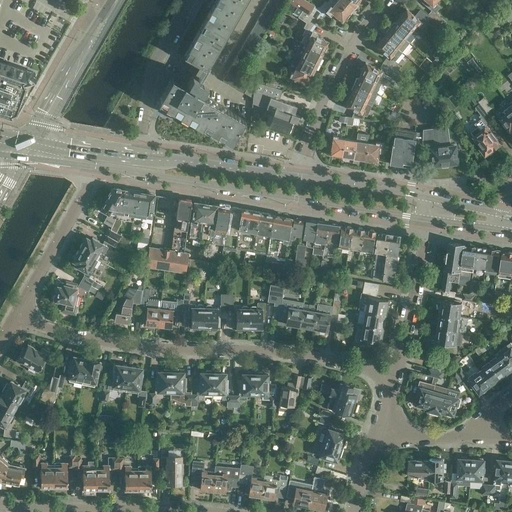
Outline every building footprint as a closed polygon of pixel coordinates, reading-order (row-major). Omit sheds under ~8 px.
[(246,0),(215,0),(184,56),(207,69),(246,0)] [(283,4),(274,0),(268,0),(267,3),(279,9),(283,4)] [(286,0),(295,6),(316,20),(319,15),(322,17),(325,12),(330,16),(332,14),(342,22),(350,13),(349,13),(336,2),(334,0),(329,0),(327,3),(325,2),(320,7),(316,8),(304,0),(286,0)] [(353,0),(337,0),(336,2),(349,13),(352,9),(355,10),(359,5),(353,0)] [(419,0),(431,10),(428,14),(442,26),(446,21),(435,12),(440,6),(435,2),(437,0),(419,0)] [(495,4),(492,1),(487,6),(490,9),(494,6),(495,4)] [(279,9),(267,3),(264,8),(276,14),(279,9)] [(316,20),(295,6),(291,13),(306,22),(303,28),(305,29),(302,35),(304,36),(301,42),(322,53),(323,53),(328,43),(316,37),(317,34),(312,32),(315,26),(313,25),(316,20)] [(487,12),(486,13),(490,17),(497,9),(494,6),(490,9),(487,12)] [(276,14),(264,8),(261,13),(273,19),(276,14)] [(431,18),(420,9),(414,16),(406,10),(399,19),(412,30),(417,25),(418,26),(421,22),(425,25),(431,18)] [(506,11),(500,15),(505,20),(510,15),(506,11)] [(273,19),(261,13),(258,18),(269,25),(273,19)] [(269,25),(258,18),(255,24),(266,30),(269,25)] [(394,22),(390,27),(410,43),(417,34),(412,30),(399,19),(396,23),(394,22)] [(282,23),(276,20),(272,26),(278,29),(282,23)] [(266,30),(255,24),(252,29),(263,35),(266,30)] [(387,35),(384,38),(402,53),(410,43),(390,27),(386,31),(387,35)] [(263,35),(252,29),(249,34),(259,40),(263,35)] [(259,40),(249,34),(246,39),(256,45),(259,40)] [(268,41),(261,37),(257,45),(264,49),(268,41)] [(383,37),(375,47),(391,59),(389,62),(386,59),(383,63),(396,71),(400,66),(394,62),(402,53),(384,38),(383,37)] [(256,45),(246,39),(243,45),(253,50),(256,45)] [(295,53),(301,56),(319,64),(321,60),(320,57),(322,53),(301,42),(300,42),(295,53)] [(240,50),(249,55),(253,50),(243,45),(240,50)] [(249,55),(240,50),(237,55),(247,61),(249,56),(249,55)] [(247,61),(237,55),(234,61),(245,67),(247,61)] [(301,56),(296,67),(311,75),(314,70),(316,70),(319,64),(301,56)] [(472,57),(466,62),(477,75),(482,70),(472,57)] [(435,58),(431,62),(437,66),(437,65),(440,62),(435,58)] [(0,60),(0,103),(12,108),(10,104),(14,102),(15,106),(28,72),(23,74),(21,71),(25,69),(0,60)] [(245,67),(234,61),(231,66),(243,73),(245,67)] [(437,66),(431,62),(424,71),(429,75),(437,66)] [(361,74),(380,83),(387,87),(392,76),(397,79),(400,73),(396,71),(383,63),(379,69),(366,63),(361,74)] [(243,73),(231,66),(228,71),(235,75),(241,78),(243,73)] [(311,75),(296,67),(292,73),(291,72),(289,77),(307,86),(312,75),(311,75)] [(223,81),(229,84),(235,75),(228,71),(223,81)] [(356,78),(354,84),(371,92),(375,94),(380,83),(361,74),(359,78),(356,78)] [(208,83),(193,75),(185,88),(171,80),(158,101),(231,143),(244,121),(244,119),(201,95),(208,83)] [(241,78),(235,75),(229,84),(236,88),(242,79),(241,78)] [(267,78),(265,85),(276,88),(278,82),(267,78)] [(249,83),(242,79),(236,88),(243,92),(249,83)] [(252,97),(252,103),(264,107),(262,115),(268,117),(265,124),(269,126),(290,133),(293,125),(291,124),(292,121),(297,122),(299,116),(294,114),(297,106),(278,100),(282,90),(276,88),(265,85),(255,82),(254,86),(252,97)] [(254,86),(249,83),(243,92),(252,97),(254,86)] [(353,92),(351,96),(366,103),(369,104),(371,99),(368,98),(371,92),(354,84),(351,89),(353,92)] [(351,96),(350,96),(345,106),(362,114),(365,110),(363,109),(366,103),(351,96)] [(475,97),(472,100),(477,106),(480,103),(479,101),(475,97)] [(480,103),(487,112),(492,108),(484,97),(479,101),(480,103)] [(477,106),(475,107),(481,115),(479,116),(481,119),(476,123),(478,127),(472,132),(475,136),(474,136),(482,147),(481,148),(486,155),(499,145),(496,139),(497,138),(486,124),(493,119),(487,112),(480,103),(477,106)] [(511,106),(511,105),(504,111),(507,114),(502,118),(510,130),(511,128),(511,106)] [(396,118),(388,114),(386,120),(393,123),(396,118)] [(348,116),(346,125),(352,125),(352,124),(359,125),(359,119),(353,118),(354,117),(348,116)] [(422,144),(421,148),(430,149),(432,165),(456,162),(454,146),(450,146),(448,126),(422,129),(422,132),(422,144)] [(422,132),(395,128),(393,143),(392,143),(391,146),(392,146),(389,164),(402,166),(402,163),(411,164),(414,147),(421,148),(422,144),(422,132)] [(341,156),(342,156),(344,139),(338,138),(338,136),(333,135),(330,155),(341,156)] [(344,139),(342,156),(346,156),(347,158),(353,159),(356,140),(344,139)] [(356,140),(353,159),(359,160),(361,158),(365,159),(368,142),(356,140)] [(368,142),(365,159),(365,160),(377,162),(380,142),(375,141),(375,143),(368,142)] [(113,188),(111,192),(101,210),(109,214),(115,215),(118,201),(122,201),(123,189),(113,188)] [(114,221),(110,229),(116,233),(121,224),(120,223),(121,218),(118,217),(119,215),(126,216),(127,213),(134,214),(136,204),(137,204),(140,192),(123,189),(122,201),(118,201),(115,215),(114,221)] [(136,204),(134,214),(141,216),(141,219),(145,219),(142,235),(149,236),(155,194),(140,192),(137,204),(136,204)] [(184,252),(185,244),(186,237),(192,200),(178,198),(174,224),(170,250),(148,246),(145,266),(185,272),(185,270),(218,276),(220,263),(187,258),(188,252),(184,252)] [(194,201),(190,224),(188,238),(193,238),(192,245),(199,246),(200,239),(206,203),(194,201)] [(206,203),(200,239),(212,241),(213,230),(217,204),(206,203)] [(217,204),(213,230),(221,231),(219,242),(224,242),(229,206),(217,204)] [(229,206),(224,242),(224,243),(225,243),(224,249),(235,250),(235,248),(266,253),(273,214),(229,206)] [(265,260),(280,263),(281,263),(276,262),(278,249),(277,249),(279,238),(285,238),(284,242),(287,243),(288,239),(290,225),(291,217),(273,214),(266,253),(265,260)] [(288,239),(287,243),(287,245),(290,245),(291,239),(294,240),(295,235),(300,236),(303,220),(300,220),(299,218),(296,218),(294,219),(293,218),(292,226),(290,225),(288,239)] [(305,220),(305,224),(302,239),(306,239),(305,244),(307,246),(313,247),(317,222),(316,222),(316,221),(306,219),(306,220),(305,220)] [(313,247),(312,253),(322,255),(324,246),(328,224),(324,223),(323,222),(319,221),(318,222),(317,222),(313,247)] [(328,224),(324,246),(322,255),(334,256),(336,242),(338,226),(337,226),(336,224),(332,224),(331,224),(328,224)] [(346,227),(340,226),(337,246),(349,248),(352,228),(351,228),(350,226),(347,226),(346,227)] [(352,228),(349,248),(360,249),(363,230),(362,230),(361,228),(358,227),(357,229),(352,228)] [(105,234),(107,235),(118,241),(121,236),(116,233),(110,229),(108,228),(105,234)] [(363,230),(360,249),(358,259),(361,259),(363,250),(371,251),(374,232),(373,231),(373,230),(370,229),(369,231),(363,230)] [(374,252),(370,277),(381,279),(388,234),(387,234),(386,232),(383,231),(382,233),(376,232),(373,252),(374,252)] [(388,234),(381,279),(393,281),(396,255),(399,236),(399,235),(397,233),(394,233),(393,234),(388,234)] [(118,241),(107,235),(104,241),(114,247),(118,241)] [(121,236),(118,241),(127,247),(128,237),(121,236)] [(136,248),(138,238),(131,237),(129,244),(136,248)] [(86,238),(79,249),(98,260),(102,252),(99,251),(103,244),(92,238),(91,240),(86,238)] [(449,242),(448,254),(442,289),(449,291),(451,281),(458,282),(459,280),(464,245),(464,244),(449,242)] [(297,244),(294,265),(305,266),(306,259),(304,258),(306,245),(297,244)] [(459,280),(469,282),(470,271),(473,271),(473,267),(476,247),(475,247),(474,245),(471,245),(470,246),(464,245),(459,280)] [(476,247),(473,267),(485,269),(488,249),(487,249),(486,247),(483,247),(482,248),(476,247)] [(488,249),(485,269),(492,270),(497,271),(501,251),(495,250),(494,249),(491,248),(490,249),(488,249)] [(98,260),(79,249),(73,261),(78,264),(76,266),(85,271),(83,274),(84,275),(81,280),(90,286),(93,280),(94,280),(89,277),(90,275),(92,274),(93,273),(96,268),(94,267),(98,260)] [(499,276),(511,278),(511,269),(511,251),(510,251),(508,253),(503,252),(499,276)] [(208,259),(220,262),(222,254),(210,252),(208,259)] [(323,256),(323,260),(321,260),(319,269),(325,270),(326,264),(330,264),(331,257),(323,256)] [(280,263),(265,260),(264,268),(279,270),(280,263)] [(90,286),(81,280),(78,285),(88,291),(88,290),(90,286)] [(102,285),(93,280),(90,286),(96,289),(99,290),(102,285)] [(364,281),(363,287),(376,289),(377,283),(364,281)] [(270,284),(267,300),(275,301),(274,305),(280,306),(283,286),(270,284)] [(57,302),(59,300),(63,301),(61,311),(76,314),(78,305),(75,305),(78,296),(74,295),(76,288),(64,285),(63,288),(57,286),(55,294),(53,295),(52,298),(54,301),(57,302)] [(125,298),(122,304),(121,312),(116,312),(114,320),(128,322),(129,317),(130,317),(132,302),(140,303),(143,288),(142,288),(143,285),(140,285),(138,286),(138,288),(137,289),(128,288),(123,297),(125,298)] [(280,306),(281,306),(287,307),(289,293),(288,292),(289,288),(283,287),(284,286),(283,286),(280,306)] [(376,289),(363,287),(362,293),(368,294),(365,310),(385,314),(387,299),(374,297),(376,289)] [(143,288),(140,303),(141,303),(140,308),(147,309),(145,324),(158,326),(161,300),(148,299),(150,288),(143,288)] [(183,299),(183,303),(189,304),(188,321),(191,321),(190,329),(199,329),(199,326),(204,327),(204,307),(204,306),(202,304),(198,304),(197,306),(195,304),(189,304),(191,290),(185,288),(183,299)] [(475,295),(470,294),(463,293),(462,300),(474,301),(475,295)] [(227,294),(227,305),(233,305),(233,314),(232,314),(232,322),(235,322),(235,330),(244,330),(244,328),(248,328),(249,308),(248,308),(248,307),(246,306),(242,305),(241,307),(240,305),(233,305),(233,294),(227,294)] [(161,300),(158,326),(172,327),(174,309),(175,310),(175,309),(182,310),(183,303),(183,299),(177,298),(176,301),(161,300)] [(302,308),(299,326),(313,328),(316,310),(317,306),(307,304),(307,299),(304,298),(302,308)] [(334,299),(331,313),(338,314),(338,313),(340,301),(334,299)] [(441,313),(441,314),(460,317),(460,316),(467,317),(468,306),(468,304),(466,303),(461,302),(461,303),(441,300),(439,312),(441,313)] [(249,308),(248,328),(253,328),(253,330),(261,330),(261,323),(264,323),(265,302),(257,302),(257,307),(255,306),(251,306),(250,307),(250,308),(249,308)] [(204,307),(204,327),(208,327),(208,329),(217,330),(217,321),(219,321),(220,307),(213,307),(210,304),(207,304),(205,307),(204,307)] [(288,306),(286,317),(285,323),(299,326),(302,308),(288,306)] [(359,309),(357,323),(363,324),(382,328),(385,314),(365,310),(359,309)] [(316,310),(313,328),(327,330),(330,313),(316,310)] [(511,316),(508,311),(503,315),(508,323),(511,321),(511,316)] [(438,328),(457,331),(464,331),(464,325),(458,324),(460,317),(441,314),(438,328)] [(337,319),(336,326),(335,332),(341,333),(343,320),(337,319)] [(382,328),(363,324),(359,344),(367,346),(368,340),(379,342),(382,328)] [(437,328),(435,341),(437,341),(436,342),(455,345),(457,331),(438,328),(437,328)] [(511,343),(511,342),(498,351),(498,352),(511,370),(511,369),(511,343)] [(482,344),(478,347),(482,352),(486,349),(482,344)] [(23,347),(17,358),(30,365),(28,369),(34,373),(36,368),(38,369),(40,370),(45,362),(43,361),(46,355),(28,345),(26,349),(23,347)] [(497,357),(490,362),(501,378),(511,370),(498,352),(495,354),(495,355),(497,357)] [(462,357),(455,355),(449,362),(456,363),(462,357)] [(69,377),(69,381),(81,383),(86,358),(73,356),(72,361),(69,361),(68,369),(71,369),(69,377)] [(86,358),(81,383),(94,386),(96,375),(99,375),(101,367),(98,366),(99,360),(86,358)] [(431,362),(430,369),(441,372),(441,371),(443,365),(431,362)] [(484,369),(481,372),(491,386),(501,378),(490,362),(483,367),(484,369)] [(102,391),(100,400),(101,400),(101,401),(108,402),(108,398),(109,392),(113,393),(113,389),(119,390),(119,386),(125,387),(128,366),(116,365),(115,371),(113,370),(112,380),(113,380),(113,386),(104,385),(103,391),(102,391)] [(128,366),(125,387),(132,388),(132,391),(138,392),(137,396),(139,396),(138,406),(144,407),(146,391),(139,390),(139,384),(141,383),(142,374),(141,374),(142,368),(128,366)] [(461,367),(456,371),(462,379),(467,376),(461,367)] [(155,393),(149,393),(149,404),(156,404),(156,397),(162,397),(162,393),(170,393),(170,369),(163,369),(163,371),(158,371),(158,378),(155,377),(155,393)] [(170,369),(170,393),(170,399),(172,399),(174,399),(177,400),(178,401),(180,402),(181,402),(182,403),(185,403),(185,405),(190,405),(191,394),(185,394),(186,378),(183,378),(183,371),(178,371),(178,369),(170,369)] [(441,372),(430,369),(428,374),(442,378),(444,372),(441,371),(441,372)] [(191,394),(190,405),(191,405),(190,409),(197,410),(197,405),(197,400),(204,400),(204,394),(212,394),(212,370),(206,370),(206,372),(200,372),(200,378),(197,378),(197,394),(191,394)] [(212,370),(212,394),(212,398),(222,398),(222,399),(227,399),(227,406),(233,406),(233,395),(227,395),(228,379),(225,379),(226,373),(220,372),(220,370),(212,370)] [(233,395),(233,406),(233,413),(239,413),(239,406),(240,398),(247,399),(246,395),(254,396),(255,371),(247,371),(247,373),(242,373),(242,380),(239,380),(239,395),(233,395)] [(255,371),(254,396),(263,396),(263,394),(269,394),(269,381),(267,381),(267,374),(262,374),(262,372),(255,371)] [(462,379),(456,371),(451,375),(457,383),(462,379)] [(491,386),(481,372),(478,374),(476,372),(469,378),(481,393),(491,386)] [(59,378),(55,392),(55,394),(61,391),(65,376),(60,374),(59,378)] [(287,386),(281,385),(278,410),(292,412),(293,405),(297,406),(299,387),(301,388),(302,385),(303,377),(301,376),(301,375),(294,374),(292,383),(288,382),(287,386)] [(52,376),(49,390),(55,392),(59,378),(52,376)] [(302,385),(301,388),(303,388),(309,389),(311,378),(304,376),(304,377),(303,377),(302,385)] [(6,382),(1,391),(20,402),(23,396),(25,397),(25,396),(28,398),(33,390),(28,387),(27,390),(10,380),(8,384),(6,382)] [(319,390),(331,394),(356,402),(358,394),(356,393),(357,388),(353,387),(353,386),(340,382),(338,390),(321,384),(319,390)] [(418,386),(416,395),(419,396),(416,404),(429,407),(435,384),(429,382),(427,389),(418,386)] [(429,407),(428,409),(441,413),(442,410),(448,388),(435,384),(429,407)] [(40,397),(52,404),(55,394),(55,392),(49,390),(45,388),(40,397)] [(461,392),(448,388),(442,410),(454,414),(456,406),(459,407),(461,398),(459,398),(461,392)] [(331,394),(319,390),(319,391),(326,393),(326,395),(333,397),(331,402),(329,402),(328,408),(349,414),(350,411),(353,413),(357,402),(356,402),(331,394)] [(0,407),(12,414),(13,414),(20,402),(1,391),(0,393),(0,407)] [(12,414),(0,407),(0,426),(1,424),(5,426),(4,430),(4,435),(15,437),(18,437),(19,431),(16,431),(16,429),(11,427),(14,423),(12,422),(15,415),(13,414),(12,414)] [(322,410),(320,415),(331,419),(333,413),(322,410)] [(23,420),(31,425),(34,420),(25,415),(23,420)] [(331,419),(320,415),(319,421),(330,424),(331,419)] [(318,440),(323,442),(342,448),(345,440),(343,439),(345,434),(323,426),(321,428),(320,431),(321,433),(318,440)] [(18,445),(17,447),(19,452),(28,453),(30,448),(27,448),(29,442),(24,441),(23,446),(18,445)] [(342,448),(323,442),(319,455),(336,460),(338,455),(340,456),(342,448)] [(171,451),(167,451),(167,464),(166,464),(166,476),(167,476),(167,484),(181,484),(181,476),(183,476),(183,464),(181,464),(181,455),(178,455),(178,450),(171,450),(171,451)] [(319,459),(307,455),(305,461),(317,465),(319,459)] [(0,477),(3,474),(3,471),(9,463),(0,456),(0,477)] [(117,469),(117,470),(123,470),(123,473),(124,473),(124,481),(125,481),(125,489),(138,489),(138,468),(137,468),(130,468),(130,466),(123,466),(124,457),(118,457),(118,456),(117,457),(117,469)] [(430,460),(429,478),(429,480),(443,481),(443,472),(446,472),(446,465),(443,465),(443,459),(442,459),(439,456),(434,456),(433,458),(430,458),(430,460)] [(452,481),(450,493),(450,497),(457,498),(458,487),(460,487),(463,485),(463,481),(470,481),(472,459),(459,458),(459,464),(457,463),(457,471),(458,471),(458,480),(452,479),(452,481)] [(472,459),(470,481),(484,482),(484,473),(485,473),(486,465),(485,465),(485,460),(472,459)] [(489,485),(488,495),(495,495),(495,489),(500,489),(500,482),(509,483),(511,460),(498,459),(497,465),(496,465),(495,472),(496,472),(495,485),(489,485)] [(192,463),(190,478),(201,479),(199,489),(212,490),(214,472),(204,471),(204,461),(193,460),(193,463),(192,463)] [(407,473),(409,474),(409,475),(419,476),(419,478),(429,478),(430,460),(409,460),(409,467),(407,468),(407,473)] [(3,474),(0,477),(0,481),(2,483),(4,480),(19,483),(20,475),(22,476),(24,467),(23,464),(19,463),(18,465),(13,464),(10,462),(9,463),(3,471),(3,474)] [(54,464),(47,464),(47,462),(41,462),(41,471),(40,471),(40,478),(41,478),(41,486),(54,486),(54,464)] [(67,462),(54,462),(54,464),(54,486),(67,486),(67,478),(68,478),(68,471),(67,471),(67,462)] [(241,463),(240,467),(239,480),(246,481),(244,491),(248,492),(248,494),(261,496),(263,477),(252,475),(253,465),(241,463)] [(96,488),(96,469),(89,469),(89,465),(83,465),(83,473),(82,473),(82,480),(83,480),(83,488),(96,488)] [(103,469),(96,469),(96,488),(109,488),(109,480),(110,480),(110,473),(109,473),(109,465),(103,465),(103,469)] [(137,466),(137,468),(138,468),(138,489),(151,489),(151,481),(152,481),(152,473),(151,473),(151,465),(137,466)] [(214,472),(212,490),(225,492),(225,489),(230,490),(231,486),(237,486),(238,480),(239,480),(240,467),(234,467),(215,465),(214,472)] [(318,465),(315,472),(328,476),(330,469),(318,465)] [(263,477),(261,496),(273,498),(274,494),(283,496),(286,476),(279,475),(279,479),(279,480),(272,479),(272,476),(264,474),(263,477)] [(292,502),(308,506),(311,490),(302,488),(303,486),(296,484),(292,502)] [(416,494),(425,495),(428,496),(429,489),(417,487),(416,494)] [(311,490),(308,506),(323,509),(327,491),(320,489),(320,492),(311,490)] [(416,497),(412,497),(411,502),(407,502),(405,511),(404,511),(421,511),(423,508),(423,504),(424,504),(424,498),(416,496),(416,497)]
